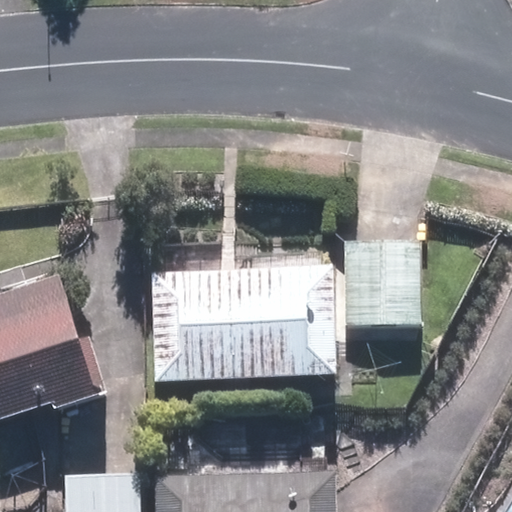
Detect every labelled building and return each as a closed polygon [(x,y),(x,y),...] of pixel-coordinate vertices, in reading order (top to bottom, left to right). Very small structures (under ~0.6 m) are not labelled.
[(435,244),(370,241),(366,316),(431,320),(435,244)] [(347,257),(162,256),(162,372),(346,373),(347,257)] [(74,277),(0,304),(0,373),(11,403),(107,367),(74,277)] [(146,511),(148,468),(79,467),(78,511),(146,511)] [(169,479),(169,511),(312,511),(312,477),(169,479)]
